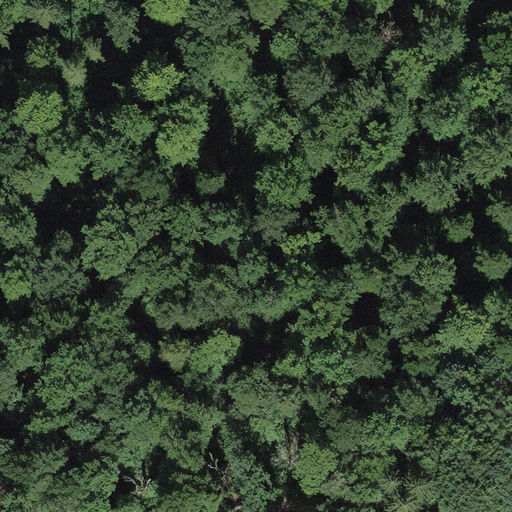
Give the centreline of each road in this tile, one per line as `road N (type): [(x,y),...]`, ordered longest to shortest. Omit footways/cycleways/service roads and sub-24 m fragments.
road 1 (track): [(0,165),(199,34),(511,143)]
road 2 (track): [(511,1),(0,61)]
